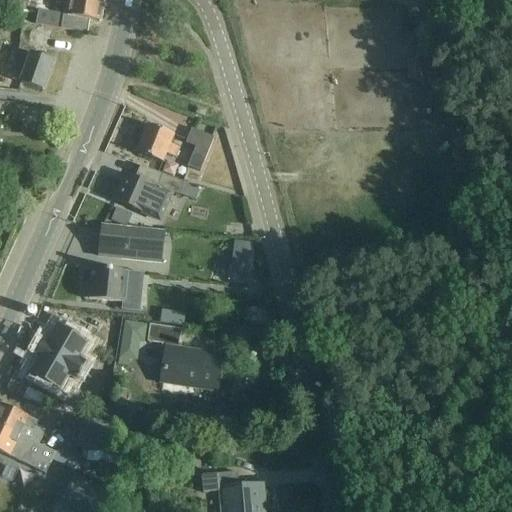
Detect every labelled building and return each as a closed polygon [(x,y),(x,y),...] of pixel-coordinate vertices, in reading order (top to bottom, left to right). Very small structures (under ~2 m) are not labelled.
[(86,35),(88,21),(100,24),(104,0),(62,0),(70,1),(68,18),(38,13),(35,27),(61,32),(86,35)] [(21,84),(43,92),(52,63),(18,52),(13,66),(25,71),(21,84)] [(409,82),(422,82),(422,62),(409,61),(409,82)] [(207,111),(198,108),(196,115),(205,117),(207,111)] [(148,126),(137,154),(163,165),(166,156),(175,160),(179,150),(170,146),(174,136),(148,126)] [(214,139),(191,130),(186,145),(195,148),(187,168),(200,173),(214,139)] [(156,188),(189,200),(193,189),(183,187),(185,183),(161,174),(156,188)] [(127,176),(115,203),(141,214),(160,223),(172,196),(152,187),(127,176)] [(101,227),(98,259),(162,266),(165,233),(101,227)] [(236,243),(235,254),(251,256),(249,244),(236,243)] [(83,301),(103,303),(125,305),(128,273),(92,270),(90,285),(85,285),(83,301)] [(180,326),(183,313),(161,308),(158,321),(180,326)] [(40,354),(30,372),(60,387),(69,370),(76,374),(86,357),(80,353),(88,339),(57,321),(48,338),(45,336),(36,351),(40,354)] [(125,324),(123,340),(139,343),(143,343),(146,327),(125,324)] [(181,332),(151,327),(148,344),(169,347),(164,383),(216,391),(221,359),(178,352),(179,348),(181,349),(182,344),(180,344),(181,332)] [(0,405),(0,429),(38,447),(45,432),(36,428),(38,423),(0,405)] [(60,439),(86,444),(85,450),(116,456),(121,426),(81,419),(79,434),(61,431),(60,439)] [(0,453),(46,475),(55,455),(38,447),(0,429),(0,453)] [(76,473),(80,464),(58,454),(54,463),(76,473)] [(201,468),(200,456),(184,457),(185,469),(201,468)] [(262,511),(261,488),(239,490),(237,474),(202,477),(203,493),(226,492),(227,511),(262,511)] [(104,511),(113,495),(75,476),(60,506),(73,511),(104,511)]
